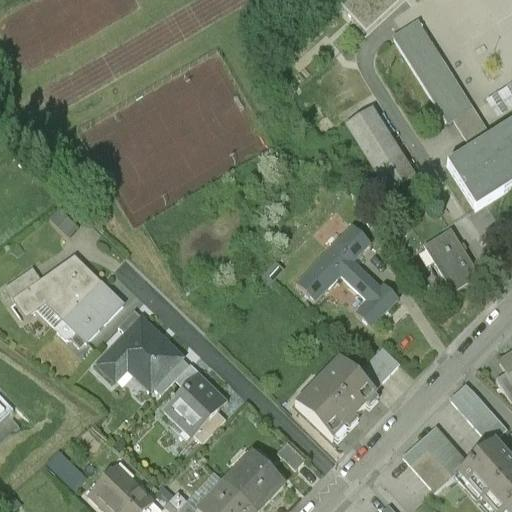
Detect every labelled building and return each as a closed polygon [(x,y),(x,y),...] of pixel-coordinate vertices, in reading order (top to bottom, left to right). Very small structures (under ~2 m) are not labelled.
[(404,0),(403,0),(340,0),(335,5),(364,36),(404,0)] [(511,128),(489,143),(471,114),(471,113),(417,26),(393,41),(448,128),(456,123),(474,152),(447,168),(475,213),(511,190),(511,128)] [(371,113),(345,129),(389,197),(414,181),(371,113)] [(353,231),(296,289),(315,307),(340,281),(367,306),(355,318),(370,333),(398,304),(383,289),(380,293),(354,267),(371,249),(353,231)] [(479,280),(450,234),(423,250),(431,263),(427,266),(436,280),(440,278),(452,297),(479,280)] [(74,263),(49,289),(44,285),(41,286),(13,306),(26,323),(50,307),(68,322),(100,289),(74,263)] [(33,274),(5,294),(13,306),(41,286),(33,274)] [(121,311),(100,289),(68,322),(62,328),(84,349),(121,311)] [(134,316),(118,333),(126,341),(141,325),(142,324),(134,316)] [(179,363),(141,325),(126,341),(99,370),(116,386),(131,369),(153,389),(154,390),(179,363)] [(399,369),(382,352),(364,369),(382,387),(399,369)] [(355,378),(338,361),(294,407),(331,444),(376,398),(373,396),(355,378)] [(511,361),(501,369),(506,378),(511,386),(511,361)] [(188,372),(179,363),(154,390),(153,389),(152,391),(161,400),(175,385),(188,372)] [(188,372),(175,385),(184,393),(198,379),(199,380),(200,378),(191,369),(188,372)] [(382,387),(364,369),(355,378),(373,396),(382,387)] [(511,386),(506,378),(496,384),(511,407),(511,405),(511,386)] [(199,380),(198,379),(184,393),(165,414),(175,424),(178,420),(197,438),(212,423),(227,406),(199,380)] [(474,397),(464,388),(450,402),(458,411),(474,397)] [(474,397),(458,411),(466,421),(482,406),(474,397)] [(0,399),(0,446),(19,428),(8,417),(13,413),(0,399)] [(482,406),(466,421),(474,430),(490,415),(482,406)] [(490,415),(474,430),(482,439),(498,425),(490,415)] [(197,438),(195,441),(203,449),(220,430),(212,423),(197,438)] [(506,434),(498,425),(482,439),(490,448),(493,445),(506,434)] [(435,431),(419,446),(427,455),(443,440),(435,431)] [(443,440),(427,455),(435,464),(451,450),(443,440)] [(511,511),(511,466),(493,445),(490,448),(468,468),(458,477),(488,511),(511,511)] [(419,446),(401,461),(409,471),(427,455),(419,446)] [(289,448),(280,455),(295,471),(303,464),(289,448)] [(451,450),(435,464),(443,473),(460,459),(451,450)] [(74,495),(86,483),(59,455),(47,467),(74,495)] [(427,455),(409,471),(418,480),(435,464),(427,455)] [(261,511),(284,489),(252,458),(224,488),(248,511),(261,511)] [(460,459),(443,473),(451,483),(458,477),(468,468),(460,459)] [(435,464),(418,480),(426,489),(443,473),(435,464)] [(149,511),(153,508),(116,473),(91,499),(104,511),(149,511)] [(443,473),(426,489),(434,498),(451,483),(443,473)] [(248,511),(224,488),(200,511),(248,511)]
